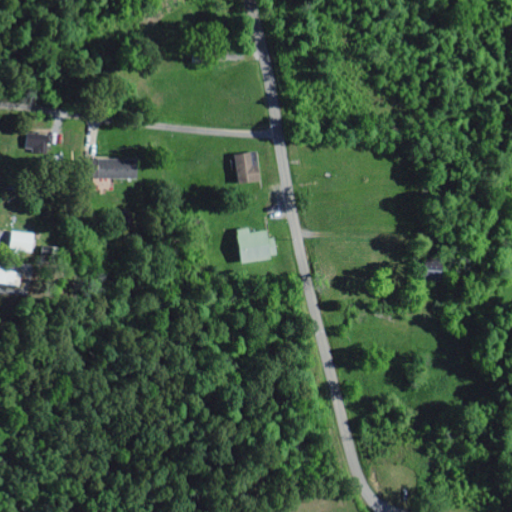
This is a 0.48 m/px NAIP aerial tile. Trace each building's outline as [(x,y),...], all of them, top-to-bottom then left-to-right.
[(27,152),(51,152),(51,134),(27,134),(27,152)] [(229,186),(253,185),(251,154),(228,156),(229,186)] [(84,181),(142,181),(142,160),(84,160),(84,181)] [(234,267),(269,261),(264,230),(229,236),(234,267)] [(37,236),(13,232),(10,250),(34,255),(37,236)]
